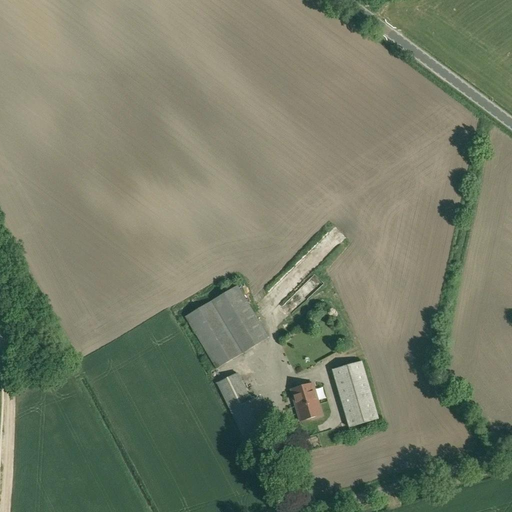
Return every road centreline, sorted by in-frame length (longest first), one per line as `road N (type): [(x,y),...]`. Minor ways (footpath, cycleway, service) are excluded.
road 1 (track): [(0,291),(10,404),(3,511)]
road 2 (unclassified): [(511,124),(344,0)]
road 3 (tertiary): [(511,453),(315,511)]
